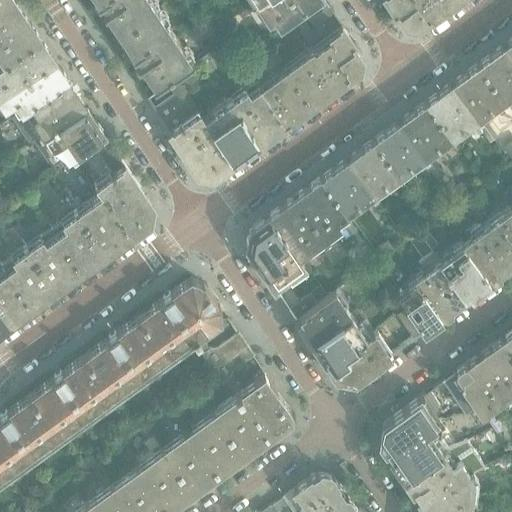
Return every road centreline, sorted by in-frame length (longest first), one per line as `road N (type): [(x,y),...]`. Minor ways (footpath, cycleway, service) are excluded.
road 1 (residential): [(197,225),(46,0)]
road 2 (residential): [(197,225),(408,74)]
road 3 (residential): [(197,225),(334,425)]
road 4 (residential): [(0,366),(197,225)]
road 5 (residential): [(334,425),(511,294)]
road 6 (residential): [(213,511),(334,425)]
road 7 (residential): [(408,74),(510,0)]
